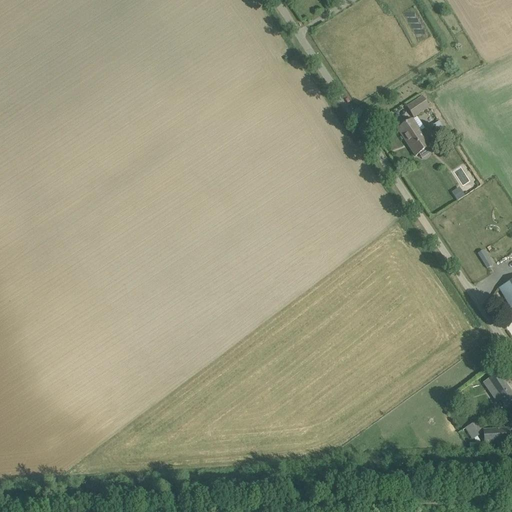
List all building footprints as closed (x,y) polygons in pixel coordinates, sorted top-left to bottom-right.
[(413,117),(427,109),(421,98),(407,107),(413,117)] [(412,120),(406,124),(398,130),(415,156),(430,146),(412,120)] [(443,128),(439,121),(433,126),(437,132),(443,128)] [(458,201),(466,196),(460,187),(452,192),(458,201)] [(487,257),(481,260),(487,269),(492,265),(487,257)] [(511,280),(499,289),(511,309),(511,280)] [(511,393),(498,373),(490,379),(483,383),(497,403),(501,400),(507,409),(511,405),(511,393)] [(480,432),(474,422),(466,428),(472,437),(480,432)] [(484,431),(485,444),(509,442),(508,429),(484,431)]
